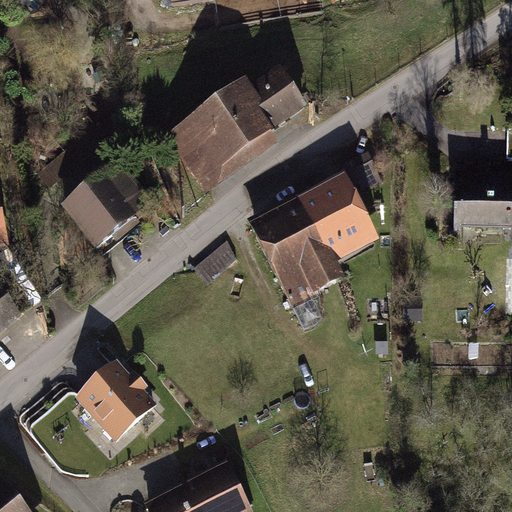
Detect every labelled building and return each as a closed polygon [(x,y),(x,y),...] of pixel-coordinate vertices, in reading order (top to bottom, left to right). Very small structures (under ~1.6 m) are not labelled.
[(172,0),(174,9),(236,0),(172,0)] [(249,84),(171,142),(213,198),(284,145),(276,135),(306,113),(280,78),(257,95),(249,84)] [(118,115),(39,173),(52,190),(130,132),(118,115)] [(353,181),(255,226),(293,309),(347,284),(338,265),(384,244),(360,192),(391,178),(379,151),(346,165),(353,181)] [(129,164),(70,209),(104,254),(163,209),(129,164)] [(0,258),(15,256),(0,170),(0,258)] [(511,188),(460,189),(460,236),(505,236),(505,264),(511,263),(511,188)] [(0,344),(27,322),(0,290),(0,344)] [(119,368),(82,401),(119,442),(156,408),(143,394),(146,391),(136,380),(132,383),(119,368)] [(254,511),(231,464),(146,507),(148,511),(254,511)] [(29,511),(4,481),(0,485),(0,511),(29,511)]
